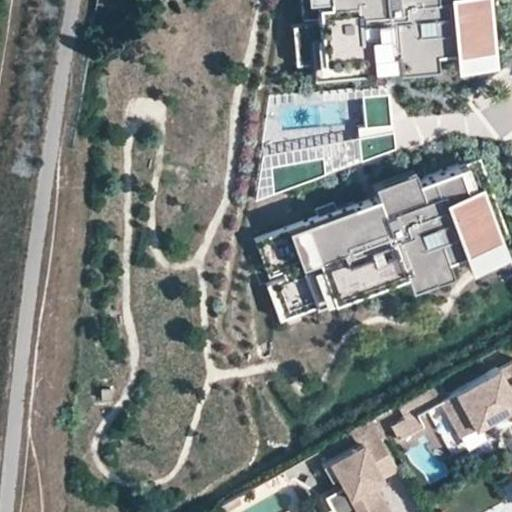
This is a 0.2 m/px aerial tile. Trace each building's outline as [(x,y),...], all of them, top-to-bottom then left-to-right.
[(462,0),(329,0),(329,3),(313,4),(314,8),(314,20),(331,19),(332,55),(409,52),(409,39),(426,38),(464,36),(464,30),(462,0)] [(462,0),(464,30),(481,29),(480,4),(477,4),(477,0),(462,0)] [(312,56),(332,55),(331,19),(314,20),(314,8),(304,9),(305,35),(315,34),(316,42),(311,42),(312,56)] [(409,39),(409,52),(427,51),(426,38),(409,39)] [(390,95),(364,97),(367,127),(359,128),(360,137),(393,131),(390,95)] [(395,148),(394,135),(361,141),(363,160),(395,148)] [(322,176),(321,161),(276,169),(278,191),(322,176)] [(460,169),(457,163),(420,177),(380,192),(310,218),(321,247),(325,258),(335,285),(337,292),(408,266),(413,279),(431,273),(426,259),(449,251),(485,237),(482,231),(460,169)] [(477,163),(460,169),(482,231),(500,225),(491,200),(486,202),(481,188),(486,187),(477,163)] [(375,180),(380,192),(420,177),(416,165),(375,180)] [(321,247),(310,218),(298,222),(300,228),(272,239),(281,262),(321,247)] [(426,259),(431,273),(454,265),(449,251),(426,259)] [(295,300),(335,285),(325,258),(312,263),(314,267),(287,277),(295,300)] [(511,374),(502,381),(493,366),(436,399),(445,415),(460,406),(471,426),(511,402),(511,374)] [(471,426),(460,406),(445,415),(456,435),(471,426)] [(395,467),(374,431),(319,463),(328,478),(334,475),(352,506),(344,511),(383,511),(388,510),(371,481),(368,476),(375,472),(378,477),(395,467)] [(378,477),(375,472),(368,476),(371,481),(378,477)]
